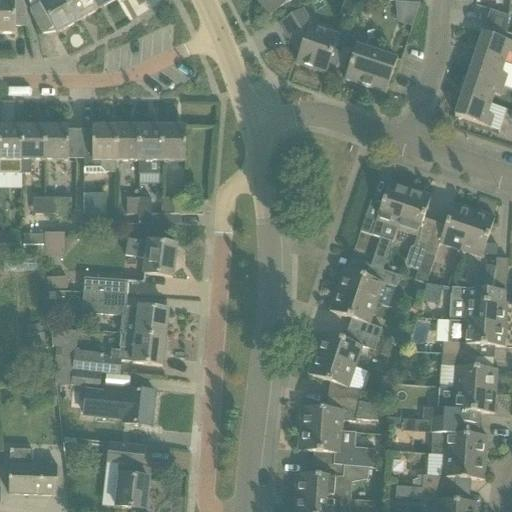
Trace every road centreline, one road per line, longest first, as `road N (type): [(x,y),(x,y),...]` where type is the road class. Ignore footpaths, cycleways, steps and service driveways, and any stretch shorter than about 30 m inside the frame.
road 1 (residential): [(212,511),(203,493),(226,197),(231,186),(259,178)]
road 2 (residential): [(242,511),(267,300),(259,178)]
road 3 (residential): [(0,80),(123,80),(217,35)]
road 4 (residential): [(407,144),(329,116),(249,127)]
road 5 (residential): [(407,144),(443,30),(444,0)]
